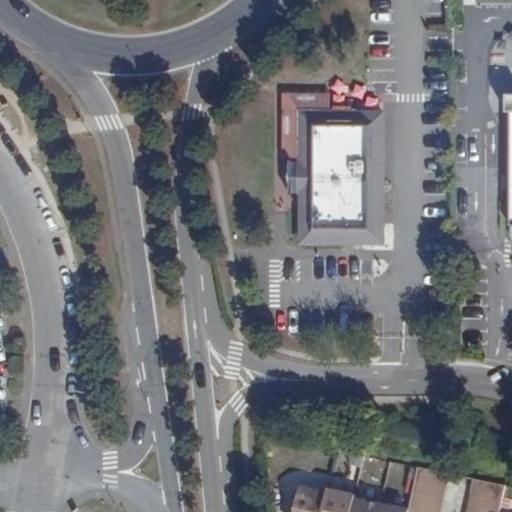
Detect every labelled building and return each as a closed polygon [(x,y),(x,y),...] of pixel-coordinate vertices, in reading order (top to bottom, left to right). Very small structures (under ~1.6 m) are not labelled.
[(289,165),(290,196),(303,196),(303,245),(382,244),(383,116),(302,116),(302,164),(289,165)] [(454,474),(422,467),(420,477),(452,485),(454,474)] [(452,485),(420,477),(418,490),(449,498),(452,485)] [(511,490),(511,486),(481,480),(479,490),(510,498),(511,490)] [(299,511),(328,511),(333,490),(305,484),(299,511)] [(361,492),(334,485),(333,490),(328,511),(356,511),(360,495),(361,492)] [(418,490),(415,504),(446,511),(449,498),(418,490)] [(510,498),(479,490),(476,504),(508,510),(510,498)] [(356,511),(385,511),(388,501),(360,495),(356,511)] [(413,511),(414,506),(388,501),(385,511),(413,511)]
